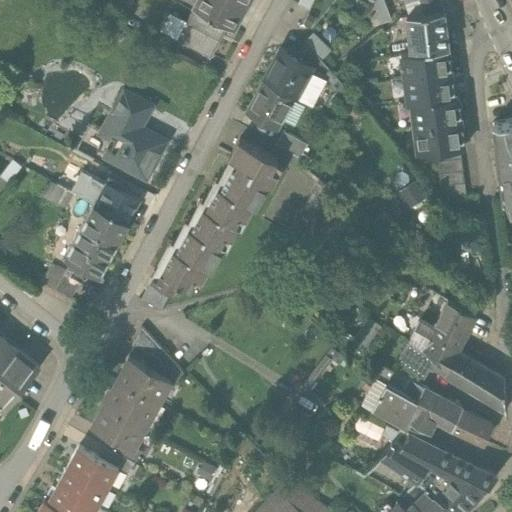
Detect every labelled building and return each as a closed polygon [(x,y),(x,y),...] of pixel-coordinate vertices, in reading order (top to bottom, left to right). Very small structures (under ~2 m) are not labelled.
[(106,0),(100,12),(118,22),(129,0),(106,0)] [(174,0),(193,9),(198,0),(174,0)] [(226,26),(231,29),(247,0),(198,0),(193,9),(226,26)] [(313,0),(300,0),(298,6),(309,11),(313,0)] [(374,30),(389,23),(380,0),(366,0),(371,7),(367,11),(374,30)] [(443,11),(439,0),(403,0),(409,16),(443,11)] [(193,9),(186,23),(178,38),(211,55),(226,26),(193,9)] [(406,16),(411,54),(449,49),(443,11),(409,16),(406,16)] [(163,31),(178,38),(186,23),(171,16),(163,31)] [(305,41),(323,59),(331,50),(312,33),(305,41)] [(310,71),(319,76),(329,67),(306,43),(298,52),(294,50),(290,53),(297,57),(298,59),(311,67),(310,71)] [(281,49),(263,81),(303,102),(305,104),(319,76),(310,71),(311,67),(298,59),(297,57),(290,53),(281,49)] [(401,55),(404,80),(452,74),(449,49),(411,54),(401,55)] [(455,98),(452,74),(404,80),(407,104),(411,104),(455,98)] [(291,124),(303,102),(263,81),(246,112),(277,129),(282,119),(291,124)] [(107,156),(145,177),(164,141),(139,127),(150,105),(124,91),(101,133),(115,140),(107,156)] [(411,104),(414,128),(461,122),(458,97),(455,98),(411,104)] [(366,109),(356,99),(350,105),(350,112),(356,119),(366,109)] [(502,199),(508,198),(511,197),(511,118),(493,123),(502,199)] [(464,147),(461,122),(414,128),(417,153),(435,151),(459,148),(464,147)] [(282,131),(275,145),(299,157),(306,143),(282,131)] [(226,251),(238,228),(241,229),(253,207),(256,209),(268,186),(271,188),(279,173),(272,169),(278,160),(238,139),(229,157),(238,161),(236,166),(233,164),(221,187),(218,185),(206,207),(203,206),(191,229),(188,227),(177,249),(174,248),(155,282),(171,290),(173,291),(177,284),(180,285),(181,283),(190,288),(195,278),(202,282),(208,269),(211,271),(223,249),(226,251)] [(466,195),(459,148),(435,151),(441,198),(466,195)] [(0,174),(0,177),(7,184),(20,168),(11,161),(0,174)] [(58,184),(73,192),(91,201),(96,193),(84,187),(89,179),(77,172),(72,181),(62,176),(58,184)] [(107,177),(94,203),(127,220),(137,200),(122,192),(125,187),(107,177)] [(425,194),(413,178),(399,189),(411,205),(425,194)] [(338,193),(318,179),(289,234),(310,245),(338,193)] [(66,206),(73,192),(58,184),(55,182),(48,197),(66,206)] [(127,220),(94,203),(65,256),(76,262),(88,268),(98,273),(127,220)] [(479,231),(459,233),(460,249),(480,247),(479,231)] [(71,296),(81,277),(83,278),(88,268),(76,262),(71,270),(66,268),(65,270),(53,263),(43,281),(71,296)] [(160,310),(171,290),(155,282),(151,280),(141,299),(160,310)] [(377,280),(359,280),(360,292),(377,292),(377,280)] [(447,298),(434,325),(419,318),(409,339),(448,365),(456,348),(458,349),(475,313),(447,298)] [(366,350),(382,324),(367,315),(351,340),(366,350)] [(160,359),(154,371),(169,379),(177,383),(183,371),(142,324),(131,344),(160,359)] [(40,366),(4,338),(0,343),(0,399),(8,406),(40,366)] [(444,373),(448,365),(409,339),(397,359),(423,375),(430,365),(444,373)] [(331,345),(301,384),(309,390),(333,357),(339,362),(344,355),(331,345)] [(456,348),(448,365),(444,373),(505,408),(503,375),(458,349),(456,348)] [(129,357),(117,379),(157,401),(169,379),(154,371),(129,357)] [(393,368),(387,380),(402,388),(409,376),(393,368)] [(402,388),(417,395),(412,405),(436,417),(452,425),(460,406),(461,403),(409,376),(402,388)] [(106,398),(104,401),(145,424),(157,401),(117,379),(113,387),(109,387),(104,395),(106,398)] [(427,434),(436,417),(412,405),(417,395),(402,388),(387,380),(372,409),(404,425),(405,423),(427,434)] [(133,446),(145,424),(104,401),(92,424),(118,438),(133,446)] [(492,421),(460,406),(452,425),(485,440),(492,421)] [(451,476),(464,481),(466,479),(484,487),(494,474),(409,433),(401,446),(417,456),(409,466),(443,488),(451,476)] [(132,460),(133,461),(140,449),(133,446),(118,438),(111,449),(132,460)] [(443,488),(409,466),(417,456),(401,446),(393,441),(374,464),(375,466),(369,471),(369,472),(368,474),(365,473),(364,475),(401,494),(417,480),(440,493),(443,488)] [(78,444),(67,463),(108,485),(118,466),(98,455),(78,444)] [(132,460),(111,449),(104,445),(98,455),(118,466),(127,470),(132,460)] [(214,467),(203,461),(198,472),(209,477),(214,467)] [(67,463),(57,481),(98,504),(108,485),(67,463)] [(484,487),(466,479),(464,481),(451,476),(443,488),(440,493),(464,511),(484,487)] [(331,511),(291,479),(254,511),(331,511)] [(401,494),(403,495),(386,511),(462,511),(464,511),(440,493),(417,480),(401,494)] [(92,511),(98,504),(57,481),(47,500),(69,511),(92,511)] [(44,498),(35,511),(69,511),(47,500),(44,498)]
